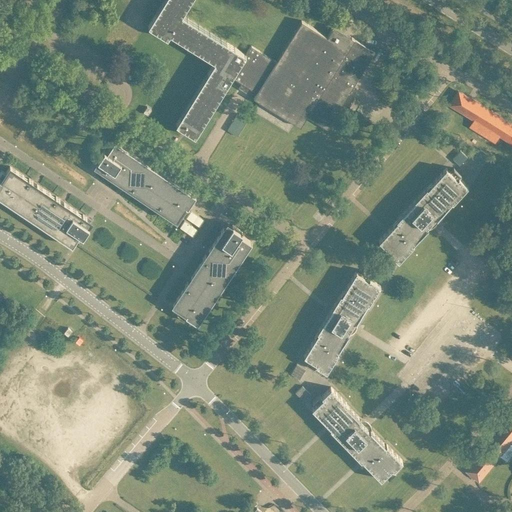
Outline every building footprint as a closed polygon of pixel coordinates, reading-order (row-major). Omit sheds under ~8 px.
[(232,77),(245,54),(182,14),(190,0),(164,0),(148,26),(167,38),(170,33),(215,61),(176,124),(195,136),(232,77)] [(251,45),(245,54),(232,77),(242,83),(239,88),(249,94),(252,89),(257,92),(253,97),(300,126),(306,116),(327,129),(349,92),(347,91),(350,86),(352,88),(375,52),(370,49),(365,57),(359,53),(364,45),(365,46),(365,45),(334,26),(327,36),(301,20),(276,61),(251,45)] [(450,104),(511,141),(511,124),(458,91),(453,99),(450,104)] [(345,105),(349,107),(354,98),(350,96),(345,105)] [(350,107),(354,110),(360,102),(355,99),(350,107)] [(227,130),(237,136),(248,119),(238,113),(227,130)] [(153,205),(157,207),(159,204),(164,207),(162,210),(176,219),(185,206),(187,207),(196,195),(114,140),(107,151),(104,149),(97,159),(98,160),(95,165),(100,168),(99,168),(104,171),(106,168),(110,171),(108,174),(127,186),(126,186),(131,189),(132,186),(137,189),(135,192),(154,204),(153,205)] [(475,158),(484,164),(489,155),(480,149),(475,158)] [(453,159),(460,165),(467,157),(460,150),(453,159)] [(27,181),(23,178),(24,176),(10,166),(1,180),(0,178),(0,196),(72,245),(80,234),(83,236),(89,226),(88,225),(91,221),(86,217),(87,217),(83,214),(81,217),(76,214),(78,212),(60,199),(56,196),(54,199),(49,196),(51,194),(33,181),(29,178),(27,181)] [(390,251),(389,252),(398,261),(414,244),(413,243),(428,227),(427,226),(427,227),(427,226),(436,216),(436,217),(437,217),(452,201),(452,202),(468,185),(458,176),(457,178),(446,167),(430,184),(432,186),(429,189),(426,186),(396,219),(399,222),(396,225),(394,223),(379,240),(390,251)] [(186,217),(200,227),(204,220),(191,211),(186,217)] [(180,227),(193,236),(198,229),(184,220),(180,227)] [(185,315),(197,323),(252,241),(241,234),(242,231),(232,225),(232,226),(227,223),(224,227),(223,227),(221,231),(223,233),(221,237),(218,236),(206,254),(205,254),(203,258),(206,260),(203,264),(200,263),(188,281),(187,281),(185,285),(188,287),(185,291),(182,290),(173,304),(186,313),(185,315)] [(368,303),(368,304),(380,284),(369,277),(368,279),(356,271),(344,290),(346,292),(344,296),(340,294),(317,331),(320,333),(318,337),(315,336),(304,355),(316,363),(315,365),(326,371),(338,352),(337,351),(349,333),(348,332),(355,321),(356,321),(367,303),(368,303)] [(83,349),(91,339),(82,332),(74,341),(83,349)] [(291,373),(299,379),(305,369),(297,364),(291,373)] [(295,392),(303,401),(310,394),(302,386),(295,392)] [(346,404),(347,403),(331,387),(321,396),(323,397),(312,408),(328,424),(329,422),(332,425),(330,428),(361,460),(364,457),(367,461),(365,462),(381,479),(392,468),(393,469),(402,460),(386,444),(385,445),(370,429),(370,430),(369,430),(360,420),(361,420),(346,404),(346,403),(346,404)] [(511,416),(468,470),(479,479),(511,439),(511,416)]
